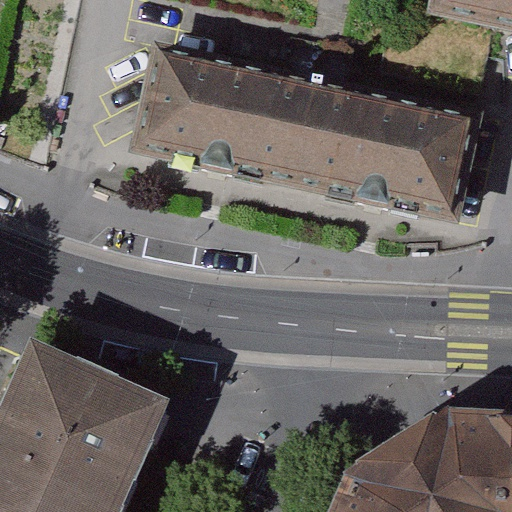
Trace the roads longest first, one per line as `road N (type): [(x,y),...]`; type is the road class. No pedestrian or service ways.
road 1 (tertiary): [(0,257),(171,313),(287,327)]
road 2 (tertiary): [(287,327),(511,336)]
road 3 (residential): [(287,327),(250,511)]
